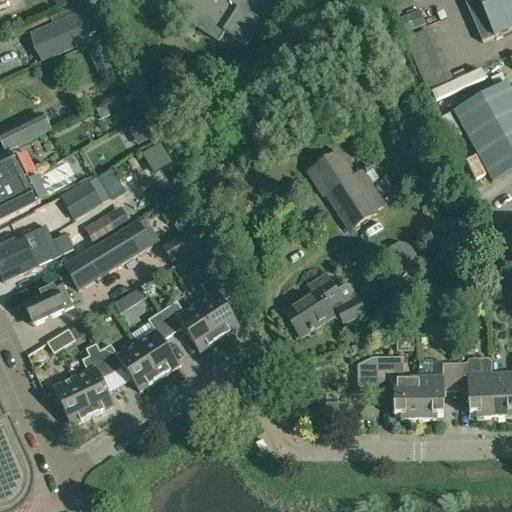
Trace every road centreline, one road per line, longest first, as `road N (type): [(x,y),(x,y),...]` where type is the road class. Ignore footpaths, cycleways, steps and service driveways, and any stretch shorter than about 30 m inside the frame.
road 1 (residential): [(63,478),(232,375),(255,387),(290,451),(511,448)]
road 2 (residential): [(63,478),(0,334)]
